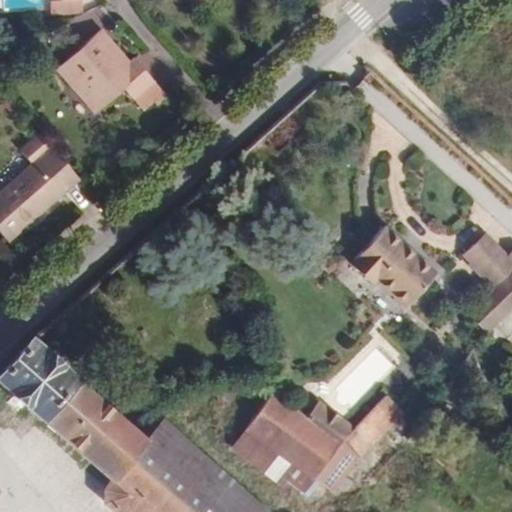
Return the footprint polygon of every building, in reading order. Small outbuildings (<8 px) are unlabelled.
[(112,50),(115,47),(101,30),(56,70),(94,113),(123,88),(132,99),(153,81),(133,58),(129,62),(125,65),(112,50)] [(129,62),(115,47),(112,50),(125,65),(129,62)] [(78,179),(39,134),(19,151),(31,164),(0,193),(0,233),(8,243),(78,179)] [(376,280),(406,307),(435,274),(383,226),(349,264),(372,284),(376,280)] [(470,262),(484,276),(505,255),(484,234),(462,254),(470,262)] [(505,255),(484,276),(484,277),(494,286),(511,268),(511,251),(507,257),(505,255)] [(484,276),(470,262),(469,264),(482,279),(484,277),(484,276)] [(511,305),(511,268),(494,286),(468,313),(485,331),(511,305)] [(32,340),(0,375),(0,382),(114,479),(148,440),(32,340)] [(218,402),(233,400),(232,384),(216,386),(218,402)] [(325,431),(305,417),(271,392),(245,428),(247,429),(232,448),(281,485),(288,475),(296,465),(314,478),(338,441),(336,440),(325,431)] [(338,441),(314,478),(330,490),(354,458),(402,411),(385,394),(338,441)] [(305,417),(325,431),(337,415),(314,399),(305,417)] [(337,415),(325,431),(336,440),(351,425),(337,415)] [(222,511),(175,471),(194,448),(165,421),(148,440),(114,479),(105,489),(105,502),(116,511),(222,511)] [(268,511),(194,448),(175,471),(222,511),(268,511)] [(296,465),(288,475),(304,488),(314,478),(296,465)]
